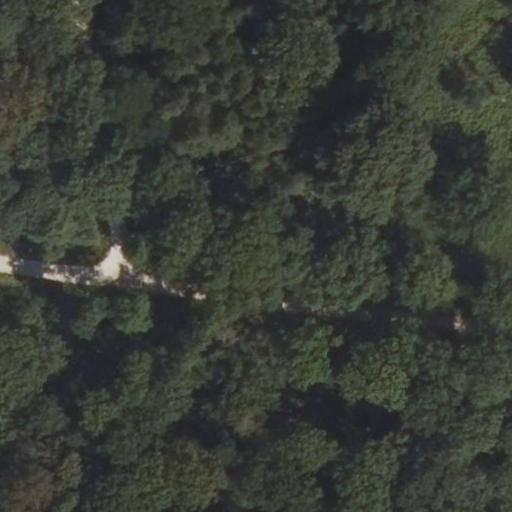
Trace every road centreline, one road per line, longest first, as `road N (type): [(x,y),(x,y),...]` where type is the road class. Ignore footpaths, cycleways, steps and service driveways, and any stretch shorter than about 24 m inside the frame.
road 1 (track): [(121,284),(511,348)]
road 2 (track): [(121,284),(69,0)]
road 3 (track): [(0,266),(121,284)]
